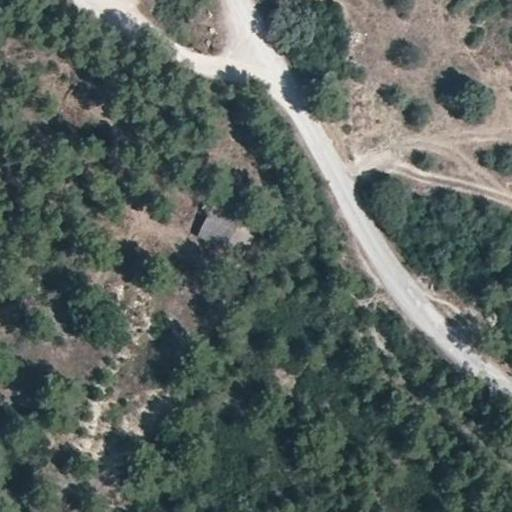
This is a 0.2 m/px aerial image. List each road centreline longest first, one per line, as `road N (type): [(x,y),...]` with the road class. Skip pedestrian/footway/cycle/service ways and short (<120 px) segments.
road 1 (unclassified): [(511,384),(413,300),(290,103),(244,0)]
road 2 (track): [(74,0),(290,103)]
